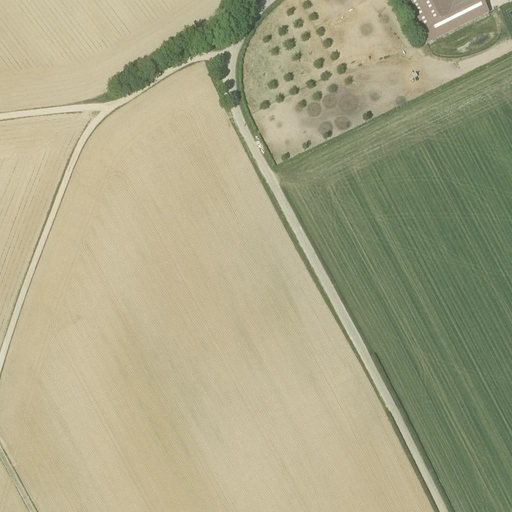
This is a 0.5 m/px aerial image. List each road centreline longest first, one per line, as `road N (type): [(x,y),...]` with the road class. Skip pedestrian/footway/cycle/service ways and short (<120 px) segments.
road 1 (unclassified): [(443,511),(231,100),(237,39),(266,0)]
road 2 (track): [(0,363),(27,268),(87,129),(111,104),(190,58),(232,56)]
